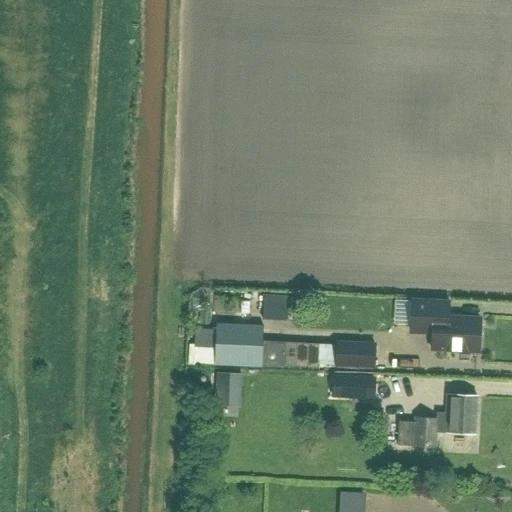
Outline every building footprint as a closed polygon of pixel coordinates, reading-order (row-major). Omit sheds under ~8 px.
[(255,317),(275,319),(278,295),(258,293),(255,317)] [(478,352),(479,320),(447,318),(447,302),(409,300),(408,326),(430,327),(429,350),(478,352)] [(209,313),(200,313),(200,325),(208,325),(209,313)] [(214,323),(212,365),(259,367),(262,325),(214,323)] [(373,369),(375,343),(335,341),(333,368),(373,369)] [(218,374),(216,405),(223,406),(223,400),(239,401),(241,375),(218,374)] [(374,379),(334,377),(334,396),(373,398),(374,379)] [(435,419),(414,418),(413,423),(398,422),(397,447),(435,448),(435,432),(444,433),(474,435),(476,397),(446,395),(445,413),(435,413),(435,419)]
